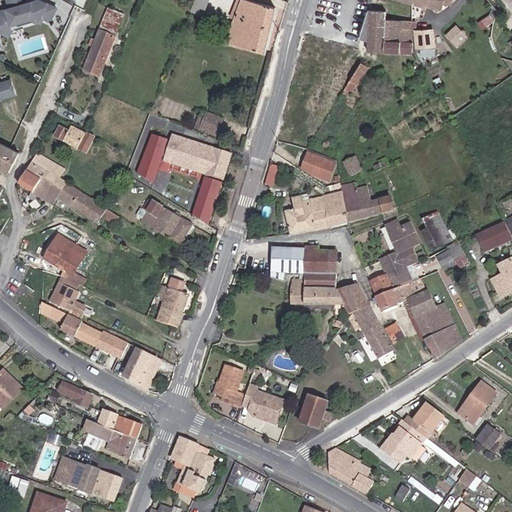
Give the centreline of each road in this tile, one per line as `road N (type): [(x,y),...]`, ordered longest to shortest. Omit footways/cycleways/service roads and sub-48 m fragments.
road 1 (tertiary): [(301,0),(173,414)]
road 2 (residential): [(0,273),(18,215),(9,185),(87,20)]
road 3 (residential): [(511,314),(298,454),(289,468)]
road 4 (residential): [(0,306),(49,348),(173,414)]
road 5 (residential): [(173,414),(289,468)]
